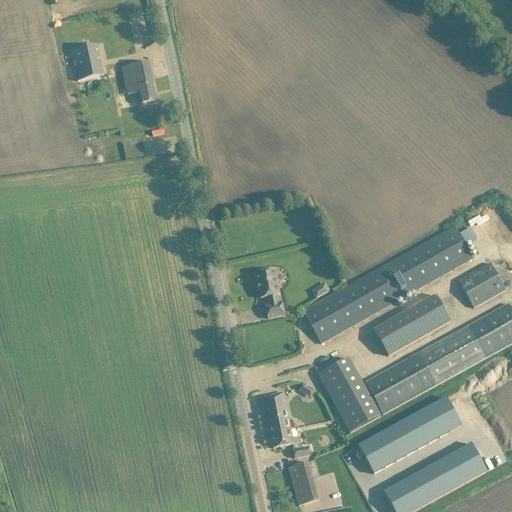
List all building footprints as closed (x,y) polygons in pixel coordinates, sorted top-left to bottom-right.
[(97,47),(71,52),(78,82),(103,76),(97,47)] [(139,93),(139,96),(141,106),(158,102),(150,63),(122,69),(127,96),(139,93)] [(454,228),(311,308),(303,313),(321,345),(330,340),(472,260),(454,228)] [(490,264),(458,282),(474,310),(506,292),(490,264)] [(275,271),(264,273),(254,275),(257,287),(258,286),(261,299),(268,298),(269,306),(266,306),(268,320),(284,317),(282,303),(278,304),(277,296),(279,296),(277,287),(278,287),(275,271)] [(388,358),(451,323),(436,296),(373,331),(388,358)] [(365,384),(383,416),(511,344),(511,311),(508,305),(365,384)] [(349,359),(318,376),(350,434),(381,418),(349,359)] [(303,385),(299,392),(310,398),(314,392),(303,385)] [(266,411),(270,434),(290,430),(294,429),(294,426),(292,420),(290,419),(288,419),(286,412),(287,412),(284,394),(272,396),(262,398),(264,411),(266,411)] [(446,399),(358,447),(374,475),(462,427),(446,399)] [(290,430),(270,434),(274,450),(293,446),(294,451),(293,451),(294,459),(311,456),(309,446),(301,448),(300,444),(299,438),(292,440),(290,430)] [(471,445),(384,493),(394,511),(415,511),(487,473),(471,445)] [(288,469),(299,507),(318,502),(312,479),(308,463),(298,466),(288,469)]
